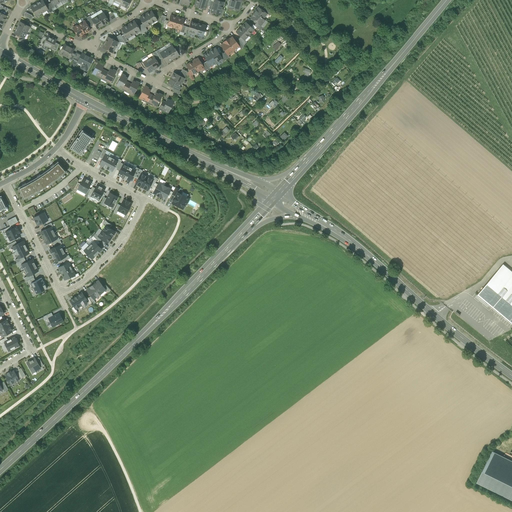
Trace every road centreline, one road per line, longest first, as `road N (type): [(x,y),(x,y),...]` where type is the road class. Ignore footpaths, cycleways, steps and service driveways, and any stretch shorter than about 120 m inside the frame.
road 1 (primary): [(0,470),(250,225)]
road 2 (primary): [(294,175),(446,0)]
road 3 (primary): [(511,375),(375,262)]
road 4 (residential): [(58,292),(96,268),(143,198)]
road 5 (residential): [(3,180),(58,292)]
road 6 (secondary): [(84,98),(194,156)]
